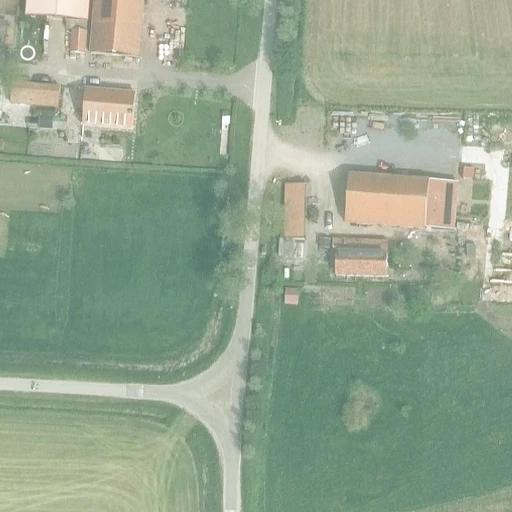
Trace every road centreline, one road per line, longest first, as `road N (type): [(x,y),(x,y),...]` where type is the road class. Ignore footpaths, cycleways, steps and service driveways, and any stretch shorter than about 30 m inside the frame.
road 1 (unclassified): [(238,354),(268,0)]
road 2 (unclassified): [(177,393),(0,383)]
